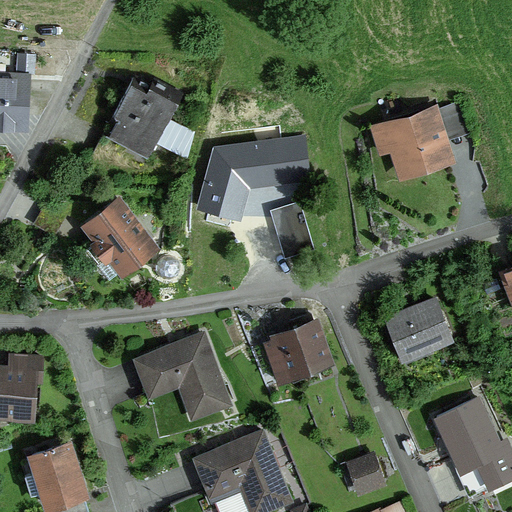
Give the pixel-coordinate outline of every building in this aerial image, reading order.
[(116,115),(117,116),(109,133),(132,145),(134,141),(151,150),(161,131),(158,129),(160,125),(161,125),(164,124),(166,122),(167,121),(182,93),(153,77),(149,83),(133,74),(120,98),(115,107),(114,109),(114,111),(115,113),(116,115)] [(0,123),(23,125),(25,80),(0,78),(0,123)] [(463,106),(362,133),(370,163),(388,158),(395,184),(451,169),(444,145),(472,137),(463,106)] [(305,136),(215,148),(199,208),(240,220),(248,187),(309,178),(305,136)] [(117,203),(100,215),(96,210),(78,224),(104,258),(109,255),(120,270),(151,247),(117,203)] [(299,204),(273,211),(286,256),(312,249),(299,204)] [(511,266),(503,270),(511,293),(511,266)] [(449,338),(434,300),(385,320),(400,357),(449,338)] [(275,337),(276,339),(264,343),(278,382),(290,377),(288,373),(326,359),(310,312),(287,320),(291,331),(275,337)] [(201,334),(135,359),(145,385),(175,374),(191,416),(227,403),(201,334)] [(9,356),(8,371),(0,370),(0,413),(31,415),(33,381),(39,381),(41,358),(9,356)] [(475,397),(435,417),(471,494),(511,475),(511,457),(508,448),(501,451),(475,397)] [(260,432),(195,458),(206,484),(235,472),(251,511),(256,511),(287,499),(260,432)] [(30,455),(46,506),(82,495),(66,443),(30,455)] [(368,458),(352,464),(360,487),(377,481),(368,458)]
